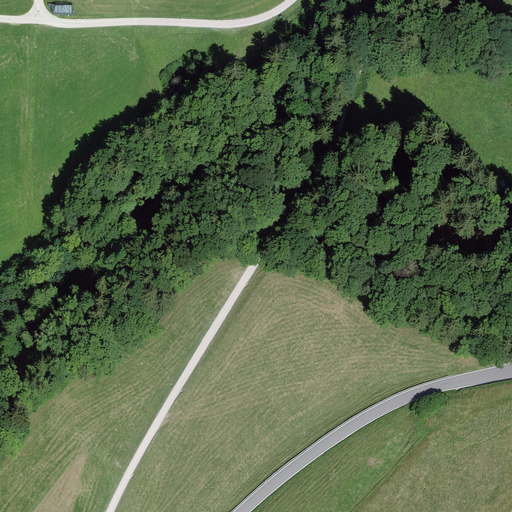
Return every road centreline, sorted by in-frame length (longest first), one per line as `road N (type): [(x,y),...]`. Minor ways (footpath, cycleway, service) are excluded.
road 1 (track): [(110,511),(260,254),(318,174),(337,138),(346,91),(395,0)]
road 2 (tertiary): [(243,511),(308,456),(392,403),(511,369)]
road 3 (track): [(289,0),(233,24),(0,17)]
